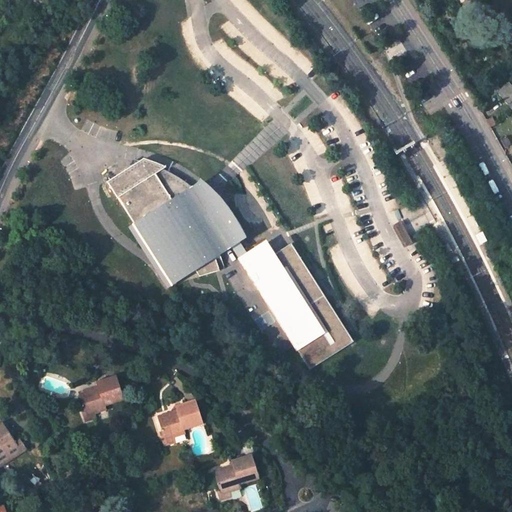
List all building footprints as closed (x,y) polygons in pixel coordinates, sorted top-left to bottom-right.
[(511,85),(510,83),(498,93),(511,109),(511,85)] [(496,124),(492,118),(487,121),(490,127),(496,124)] [(508,136),(502,140),(506,148),(511,144),(508,136)] [(135,163),(108,181),(174,284),(196,270),(201,276),(227,269),(225,261),(222,254),(234,247),(245,240),(238,224),(234,217),(228,208),(225,205),(219,210),(208,199),(194,186),(185,179),(170,170),(154,163),(137,157),(136,160),(135,163)] [(399,222),(391,226),(403,248),(411,243),(407,235),(404,231),(401,226),(399,222)] [(438,228),(450,252),(456,249),(444,225),(438,228)] [(481,245),(488,242),(483,232),(476,235),(481,245)] [(245,240),(234,247),(313,370),(356,343),(347,330),(294,246),(284,251),(281,253),(275,256),(268,245),(265,241),(252,250),(245,240)] [(105,405),(123,399),(116,377),(98,382),(100,385),(80,393),(88,415),(95,412),(106,408),(105,405)] [(158,417),(166,439),(173,436),(185,433),(183,428),(202,422),(195,400),(177,407),(178,410),(158,417)] [(0,464),(21,452),(15,442),(3,423),(0,424),(0,464)] [(15,442),(21,452),(26,449),(20,439),(15,442)] [(258,477),(251,455),(232,462),(233,466),(215,472),(222,493),(229,491),(240,487),(239,483),(258,477)]
